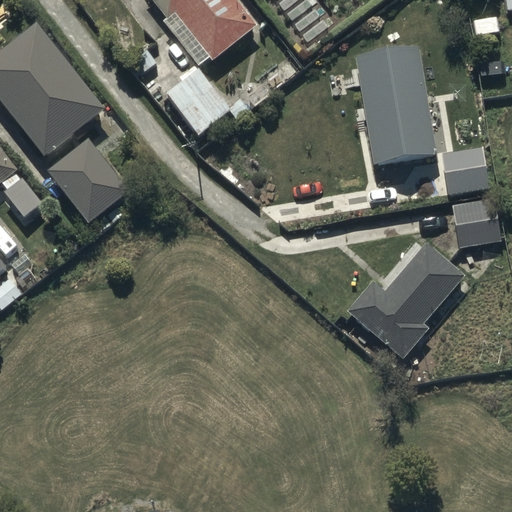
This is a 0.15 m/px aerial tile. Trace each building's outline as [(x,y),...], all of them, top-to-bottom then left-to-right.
[(257,27),(236,0),(150,0),(154,4),(159,1),(161,4),(157,7),(168,20),(165,22),(199,66),(210,57),(213,61),(257,27)] [(337,6),(331,0),(274,0),(272,2),(299,37),(337,6)] [(108,122),(38,33),(0,63),(0,103),(50,167),(108,122)] [(436,154),(417,45),(354,56),(373,165),(436,154)] [(166,93),(171,99),(197,135),(230,111),(236,120),(246,112),(237,100),(227,107),(199,69),(166,93)] [(483,147),(441,153),(447,195),(489,189),(483,147)] [(0,181),(16,170),(0,149),(0,181)] [(132,200),(92,151),(52,183),(92,233),(132,200)] [(42,202),(23,179),(4,195),(23,218),(42,202)] [(494,197),(451,205),(460,251),(503,243),(494,197)] [(424,325),(465,276),(424,243),(412,257),(406,252),(379,285),(372,280),(345,313),(404,360),(429,329),(424,325)] [(32,287),(19,271),(0,287),(0,288),(13,304),(32,287)]
